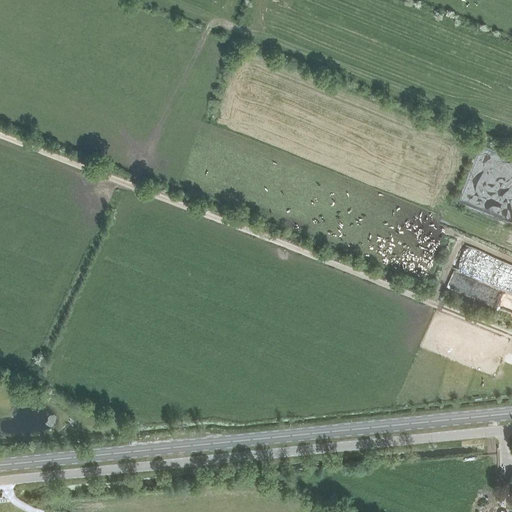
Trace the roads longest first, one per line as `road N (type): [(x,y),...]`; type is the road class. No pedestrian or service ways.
road 1 (primary): [(0,465),(511,413)]
road 2 (unclassified): [(0,483),(511,432)]
